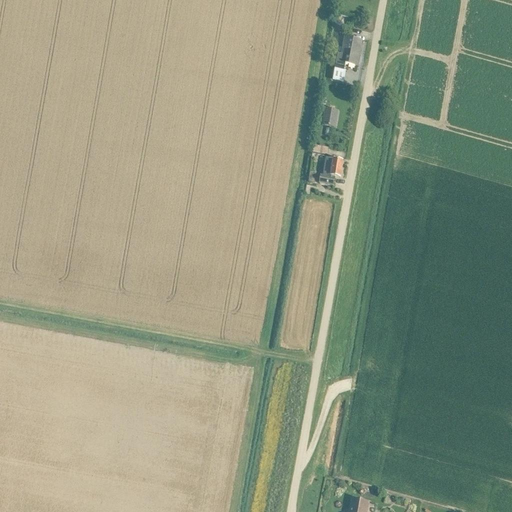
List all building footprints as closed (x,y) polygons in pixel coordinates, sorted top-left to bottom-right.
[(337,16),(336,23),(335,26),(350,28),(352,19),(337,16)] [(337,63),(336,70),(344,72),(346,64),(357,66),(362,41),(352,39),(346,38),(343,55),(338,54),(337,63)] [(335,127),(337,111),(325,109),(322,125),(335,127)] [(328,155),(329,149),(314,147),(313,153),(328,155)] [(341,178),(343,162),(326,159),(323,178),(321,178),(320,185),(334,187),(335,179),(334,179),(334,177),(341,178)] [(367,511),(369,504),(352,501),(349,511),(367,511)]
